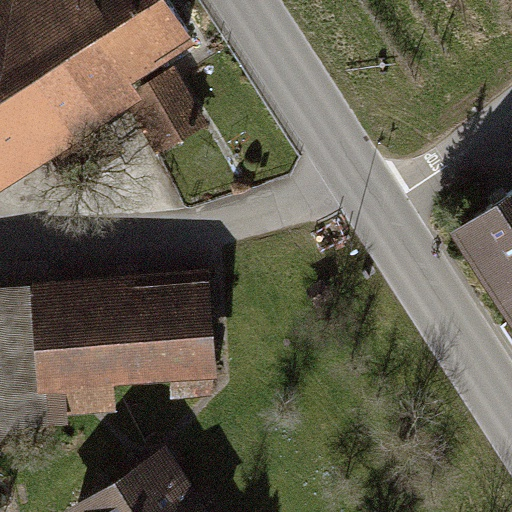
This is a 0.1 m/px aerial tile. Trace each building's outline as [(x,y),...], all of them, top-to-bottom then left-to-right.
[(160,0),(0,0),(0,161),(78,115),(63,91),(174,23),(160,0)] [(193,83),(140,110),(160,149),(213,122),(193,83)] [(511,161),(429,212),(488,308),(511,293),(511,161)] [(195,258),(22,268),(28,376),(202,365),(195,258)] [(198,511),(154,440),(59,497),(68,511),(198,511)]
